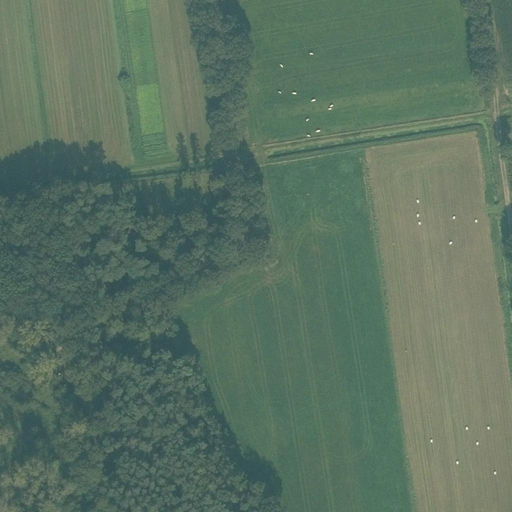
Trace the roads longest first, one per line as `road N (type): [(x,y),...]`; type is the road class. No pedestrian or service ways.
road 1 (track): [(56,349),(241,248),(246,217),(214,0)]
road 2 (track): [(111,511),(99,446),(0,252)]
road 3 (track): [(511,223),(481,0)]
